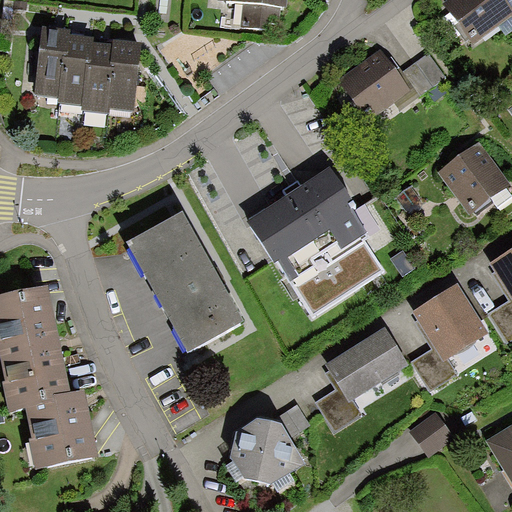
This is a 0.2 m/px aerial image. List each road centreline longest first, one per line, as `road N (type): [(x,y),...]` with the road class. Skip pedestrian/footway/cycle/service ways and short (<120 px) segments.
road 1 (residential): [(64,198),(119,367),(149,427),(177,454),(209,511)]
road 2 (residential): [(336,43),(172,159),(64,198)]
